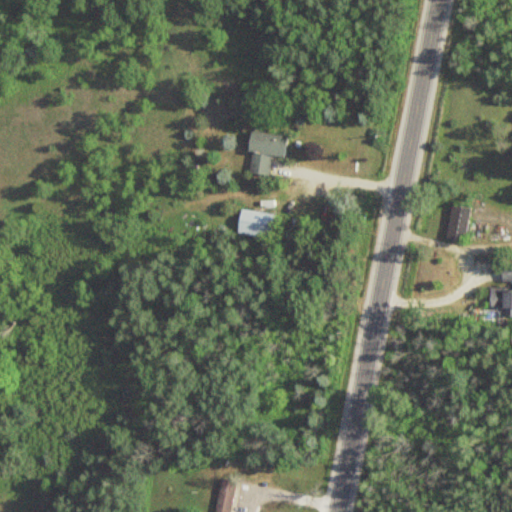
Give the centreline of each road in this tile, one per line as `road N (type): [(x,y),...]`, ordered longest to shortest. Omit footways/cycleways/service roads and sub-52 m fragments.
road 1 (tertiary): [(335,511),(393,205)]
road 2 (tertiary): [(393,205),(434,0)]
